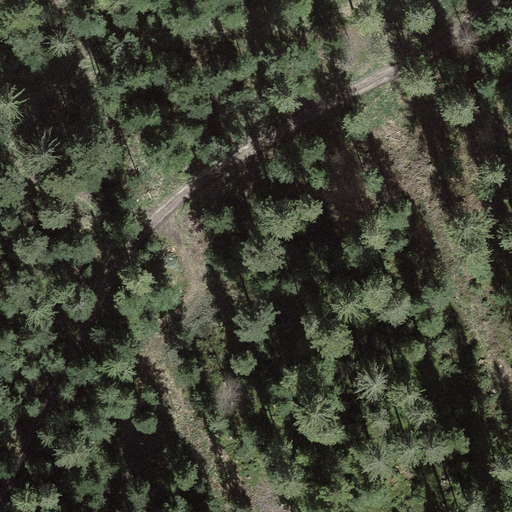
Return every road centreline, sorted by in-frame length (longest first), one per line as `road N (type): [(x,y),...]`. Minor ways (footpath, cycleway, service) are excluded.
road 1 (track): [(0,476),(138,243),(242,144),(494,0)]
road 2 (track): [(409,0),(215,32),(49,96),(0,150)]
